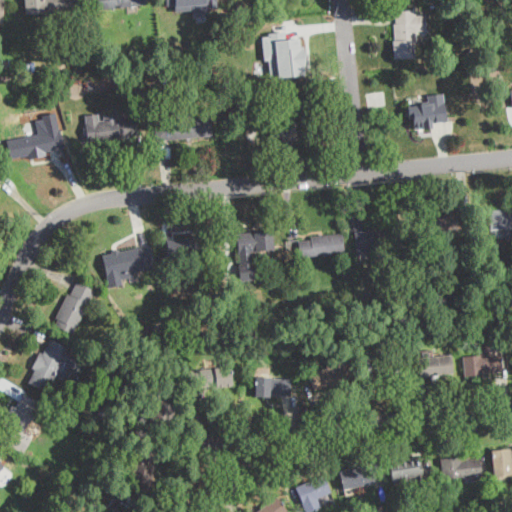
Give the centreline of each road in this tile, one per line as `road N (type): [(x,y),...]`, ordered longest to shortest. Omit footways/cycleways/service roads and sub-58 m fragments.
road 1 (residential): [(0,317),(33,245),(59,219),(95,202),(511,157)]
road 2 (residential): [(200,511),(236,472),(331,431),(511,408)]
road 3 (residential): [(360,173),(340,0)]
